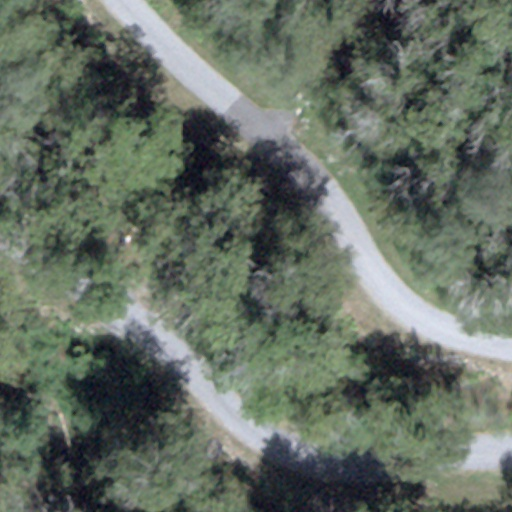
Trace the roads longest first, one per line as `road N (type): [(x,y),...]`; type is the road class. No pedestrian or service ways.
road 1 (unclassified): [(511,490),(341,475),(278,453),(229,423),(151,338),(0,242)]
road 2 (unclassified): [(110,0),(314,186),(376,295),(458,340),(511,349)]
